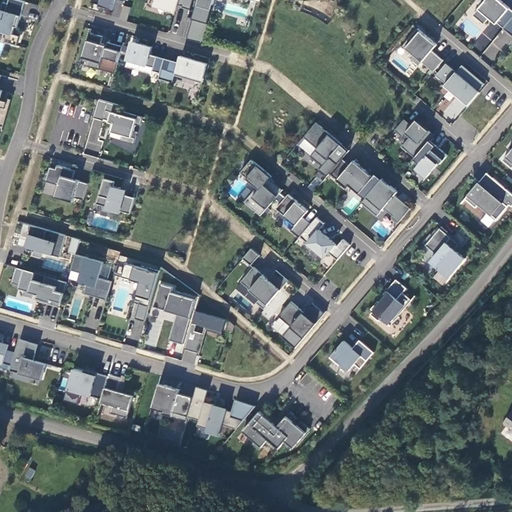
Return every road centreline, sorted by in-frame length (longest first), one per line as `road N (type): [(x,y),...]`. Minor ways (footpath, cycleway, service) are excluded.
road 1 (residential): [(0,322),(239,392),(265,390),(299,365),(511,115)]
road 2 (tertiary): [(272,489),(290,483),(365,411),(511,243)]
road 3 (tertiary): [(0,413),(272,489)]
road 4 (residential): [(0,192),(40,42),(60,0)]
road 5 (unclassified): [(387,511),(511,499)]
